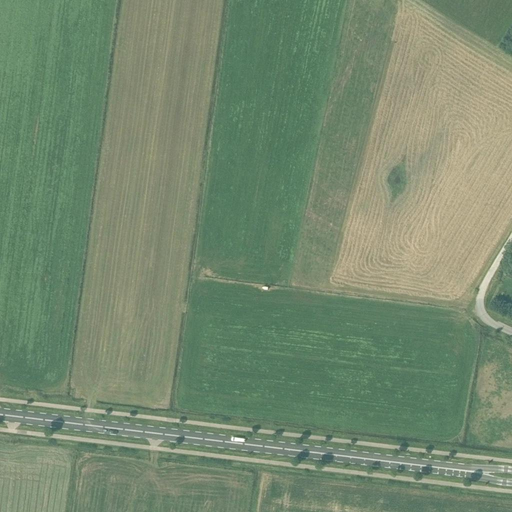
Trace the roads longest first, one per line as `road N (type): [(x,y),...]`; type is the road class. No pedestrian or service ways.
road 1 (secondary): [(470,471),(0,414)]
road 2 (residential): [(511,333),(483,317),(479,300),(511,235)]
